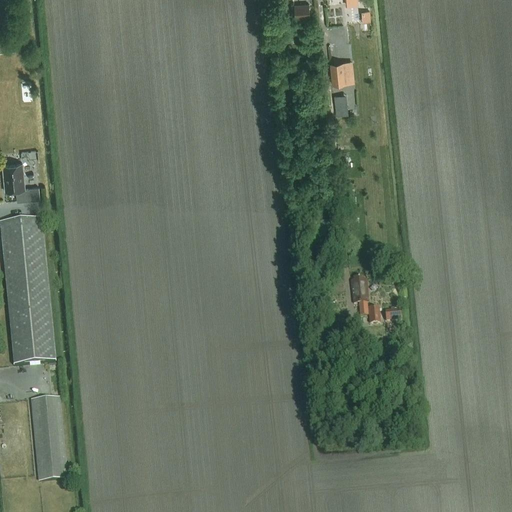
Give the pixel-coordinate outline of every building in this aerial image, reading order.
[(302,18),(310,18),(309,4),(294,5),(295,19),(297,19),(297,22),(302,21),(302,18)] [(332,86),(346,84),(344,62),(330,64),(332,86)] [(25,189),(23,163),(3,165),(6,191),(16,190),(17,202),(40,199),(39,187),(29,188),(29,189),(25,189)] [(42,225),(0,229),(14,369),(56,364),(42,225)] [(364,281),(364,280),(363,278),(354,279),(354,280),(354,281),(351,282),(353,305),(368,303),(366,281),(364,281)] [(360,317),(369,317),(368,304),(359,304),(360,317)] [(379,308),(369,309),(370,325),(381,324),(379,308)] [(386,312),(387,322),(402,322),(401,311),(386,312)] [(31,400),(39,483),(68,480),(60,398),(31,400)]
